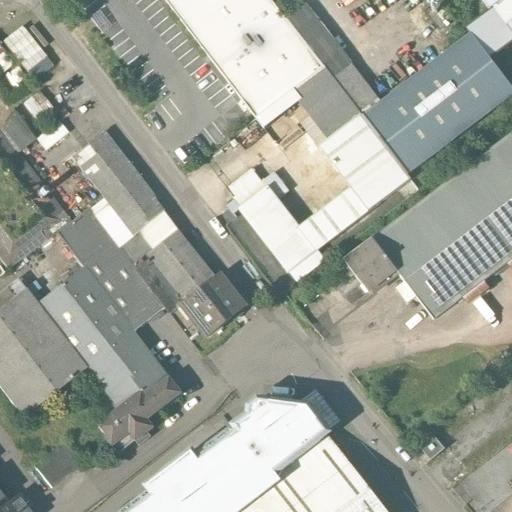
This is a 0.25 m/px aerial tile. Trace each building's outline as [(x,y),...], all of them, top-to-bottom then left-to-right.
[(162,0),(257,120),(294,92),(323,70),(287,23),(269,0),(162,0)] [(485,0),(493,10),(506,0),(485,0)] [(508,30),(511,27),(511,0),(506,0),(493,10),(508,30)] [(323,70),(332,82),(352,67),(306,8),(287,23),(323,70)] [(511,34),(508,30),(493,10),(466,31),(472,38),(490,63),(511,46),(511,34)] [(51,70),(21,31),(2,46),(33,84),(51,70)] [(381,105),(361,120),(405,177),(511,98),(511,92),(490,63),(472,38),(381,105)] [(332,82),(361,120),(381,105),(352,67),(332,82)] [(251,171),(226,190),(241,211),(240,213),(288,275),(409,182),(405,177),(361,120),(332,82),(323,70),(294,92),(332,142),(320,151),(350,191),(299,230),(268,191),(266,191),(251,171)] [(0,133),(0,134),(16,156),(35,141),(14,112),(0,133)] [(0,266),(6,274),(53,238),(69,225),(16,156),(0,134),(0,172),(40,225),(8,249),(0,239),(0,266)] [(511,260),(511,135),(374,242),(397,273),(434,320),(511,260)] [(216,285),(103,138),(71,162),(106,207),(92,217),(165,313),(171,320),(180,314),(216,285)] [(165,313),(92,217),(89,212),(69,225),(53,238),(83,277),(132,339),(165,313)] [(374,242),(346,263),(369,294),(397,273),(374,242)] [(83,277),(36,312),(83,376),(115,419),(142,397),(145,401),(167,383),(132,339),(83,277)] [(180,314),(206,347),(242,318),(216,285),(180,314)] [(0,399),(19,425),(83,376),(36,312),(18,289),(0,302),(0,399)] [(180,399),(167,383),(145,401),(142,397),(115,419),(96,434),(112,453),(128,440),(135,448),(151,435),(145,427),(180,399)] [(381,511),(303,410),(262,403),(124,511),(381,511)] [(81,468),(64,447),(34,470),(51,491),(81,468)] [(0,506),(0,511),(26,511),(14,496),(4,503),(0,506)]
